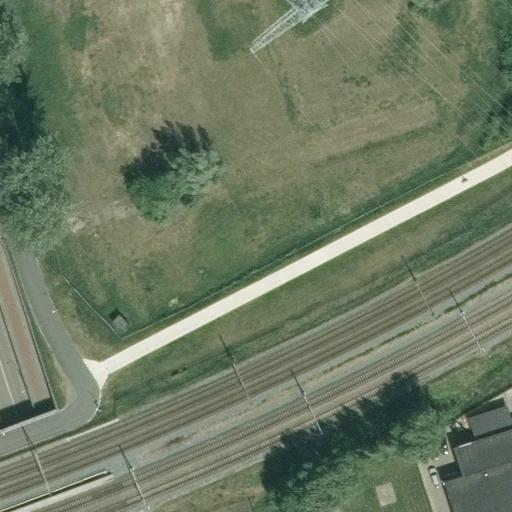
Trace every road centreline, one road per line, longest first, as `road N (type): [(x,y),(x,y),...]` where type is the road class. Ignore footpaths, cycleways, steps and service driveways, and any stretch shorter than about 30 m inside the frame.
road 1 (unclassified): [(0,180),(43,313),(87,388),(61,423),(0,445)]
road 2 (secondary): [(48,511),(0,362)]
